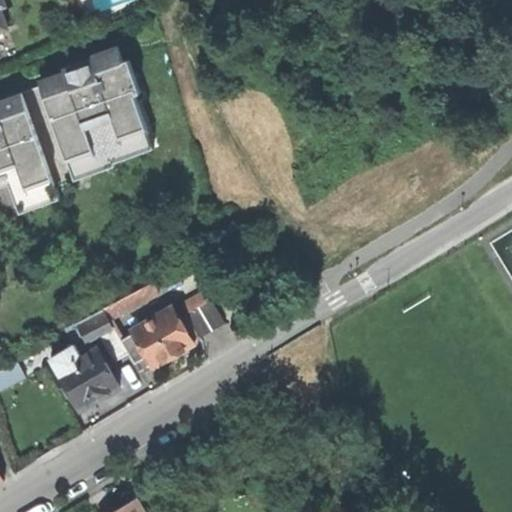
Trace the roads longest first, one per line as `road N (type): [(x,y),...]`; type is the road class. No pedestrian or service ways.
road 1 (unclassified): [(251,351),(511,196)]
road 2 (residential): [(0,503),(251,351)]
road 3 (track): [(251,351),(364,511)]
